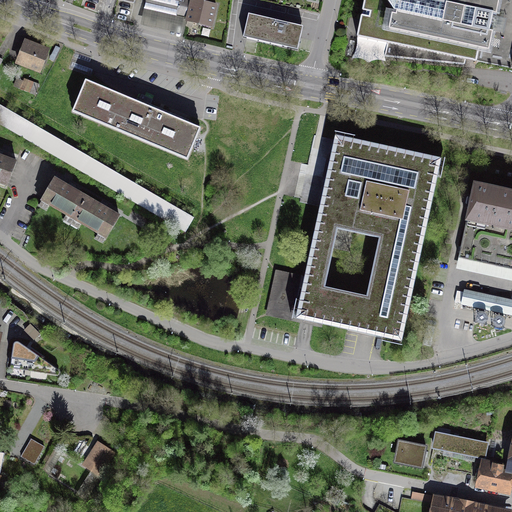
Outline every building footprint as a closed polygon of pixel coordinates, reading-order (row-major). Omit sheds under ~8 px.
[(146,0),(144,8),(175,15),(174,23),(181,25),(183,20),(186,5),(190,6),(191,0),(146,0)] [(183,20),(211,26),(216,5),(195,0),(191,0),(190,6),(186,5),(183,20)] [(495,0),(370,0),(362,40),(482,64),(495,0)] [(243,37),(298,50),(303,27),(249,14),(243,37)] [(39,41),(28,37),(18,63),(38,71),(47,50),(42,48),(37,46),(39,41)] [(36,92),(38,81),(17,76),(14,87),(36,92)] [(174,117),(85,80),(72,112),(187,160),(200,128),(174,117)] [(0,123),(186,232),(194,218),(0,105),(0,123)] [(337,139),(326,189),(299,316),(399,338),(438,161),(337,139)] [(0,182),(6,185),(7,186),(16,162),(1,156),(2,155),(0,154),(0,182)] [(73,220),(86,197),(52,177),(39,200),(73,220)] [(511,191),(475,183),(470,206),(467,220),(511,230),(511,191)] [(86,197),(73,220),(106,239),(119,216),(86,197)] [(511,269),(511,230),(467,220),(458,258),(496,266),(511,269)] [(511,314),(511,301),(495,297),(464,291),(461,303),(511,314)] [(477,321),(480,323),(484,323),(486,321),(487,317),(486,315),(484,313),(481,313),(478,314),(476,317),(477,321)] [(495,324),(498,327),(501,326),(503,324),(504,321),(503,318),(501,317),(498,316),(495,318),(494,321),(495,324)] [(13,346),(8,345),(7,356),(11,357),(9,371),(30,374),(34,352),(13,349),(13,346)] [(68,357),(59,356),(58,364),(67,365),(68,357)] [(487,444),(436,434),(433,446),(484,457),(487,444)] [(35,463),(45,446),(31,439),(21,455),(35,463)] [(114,452),(97,441),(86,459),(102,470),(114,452)] [(426,446),(405,442),(400,463),(422,467),(426,446)] [(511,469),(482,463),(478,486),(508,492),(511,474),(511,469)] [(431,495),(413,492),(412,499),(430,502),(431,495)] [(461,500),(439,495),(437,504),(402,497),(399,511),(398,511),(394,511),(379,504),(374,511),(474,511),(470,511),(471,508),(460,505),(461,500)]
